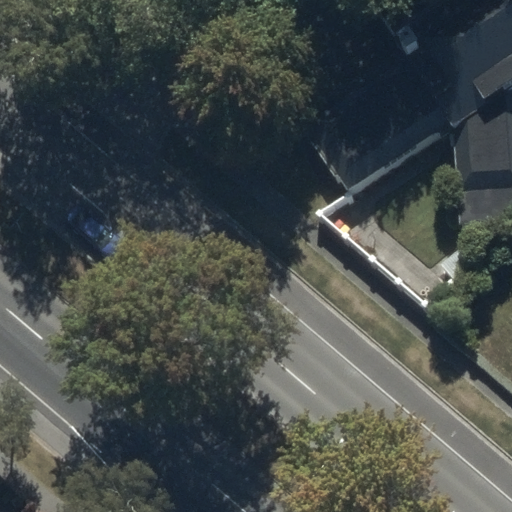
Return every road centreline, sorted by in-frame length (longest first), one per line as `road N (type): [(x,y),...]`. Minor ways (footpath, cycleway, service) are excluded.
road 1 (primary): [(5,126),(456,511)]
road 2 (primary): [(247,511),(0,300)]
road 3 (residential): [(128,0),(5,126)]
